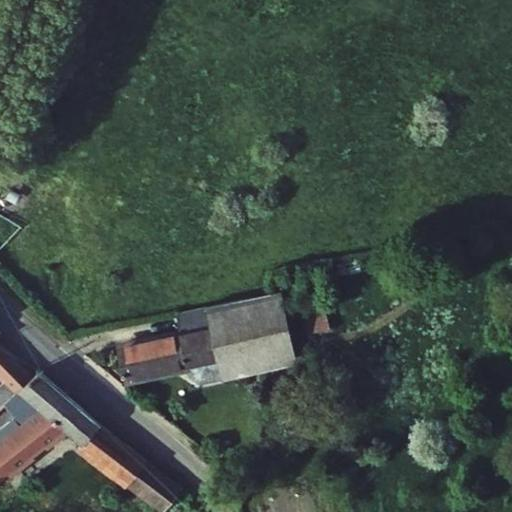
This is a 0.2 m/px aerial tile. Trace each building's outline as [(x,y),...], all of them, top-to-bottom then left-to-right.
[(307,268),(268,277),(272,294),(282,336),(321,327),(307,268)] [(272,294),(172,317),(175,328),(100,347),(118,375),(132,388),(187,375),(201,387),(289,367),(282,336),(272,294)] [(0,386),(1,388),(20,373),(0,353),(0,386)] [(25,368),(20,373),(1,388),(28,411),(18,420),(10,412),(0,420),(0,468),(45,431),(73,408),(25,368)] [(90,423),(73,408),(45,431),(65,447),(90,423)] [(137,462),(90,423),(65,447),(88,465),(112,486),(137,462)] [(162,482),(137,462),(112,486),(139,507),(162,482)] [(112,486),(88,465),(77,476),(103,496),(112,486)]
